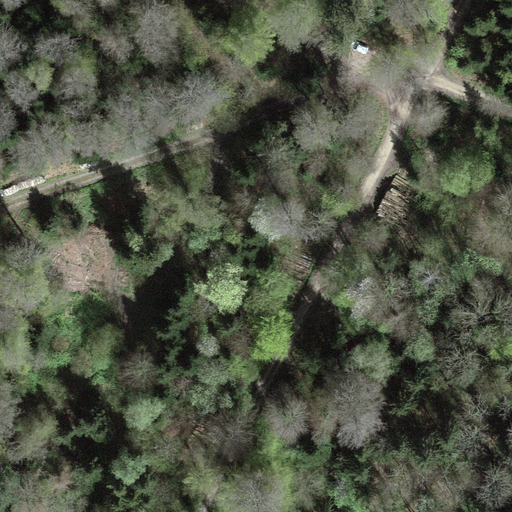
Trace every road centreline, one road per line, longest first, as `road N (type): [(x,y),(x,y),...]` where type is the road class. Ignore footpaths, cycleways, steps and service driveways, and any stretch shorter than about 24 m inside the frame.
road 1 (track): [(205,511),(421,74)]
road 2 (track): [(0,202),(217,122),(421,74)]
road 3 (track): [(101,476),(217,122)]
road 4 (track): [(421,74),(236,0)]
